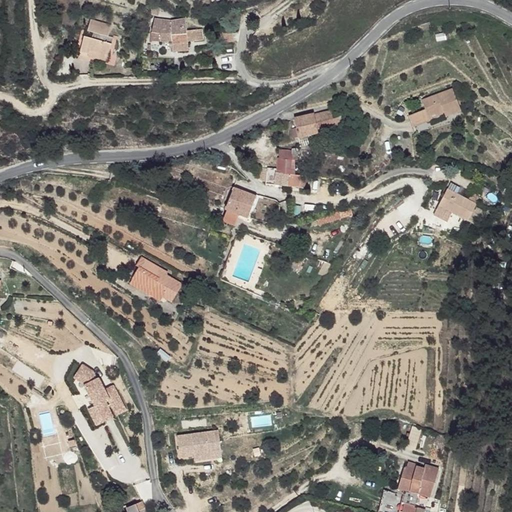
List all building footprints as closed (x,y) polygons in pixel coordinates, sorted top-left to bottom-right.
[(87,34),(82,56),(93,58),(95,49),(111,52),(116,33),(110,30),(111,19),(92,15),(90,26),(97,28),(95,35),(87,34)] [(151,28),(152,38),(162,37),(162,45),(170,46),(172,45),(185,43),(187,41),(185,25),(181,25),(180,20),(170,22),(169,26),(151,28)] [(186,51),(185,43),(172,45),(173,52),(186,51)] [(453,90),(422,99),(424,107),(426,115),(442,112),(443,116),(443,117),(460,113),(453,90)] [(424,107),(404,113),(407,125),(428,120),(426,115),(424,107)] [(337,109),(294,118),(299,137),(316,133),(327,130),(326,128),(340,125),(337,109)] [(316,133),(299,137),(300,145),(318,142),(316,133)] [(292,159),(278,157),(275,168),(276,169),(276,171),(288,173),(293,173),(291,162),(296,161),(295,151),(298,151),(298,148),(292,149),(292,153),(292,159)] [(275,168),(266,168),(265,183),(276,184),(276,171),(276,169),(275,168)] [(288,173),(276,171),(276,184),(288,185),(288,173)] [(293,173),(288,173),(288,185),(301,186),(300,175),(293,176),(293,173)] [(475,186),(452,180),(448,196),(477,205),(485,181),(478,178),(475,186)] [(257,197),(233,187),(226,209),(237,213),(249,217),(257,197)] [(315,216),(317,224),(351,216),(350,208),(315,216)] [(473,208),(468,219),(475,222),(480,211),(473,208)] [(237,213),(226,209),(222,220),(233,225),(234,222),(237,213)] [(271,224),(260,220),(258,224),(269,228),(271,224)] [(161,272),(134,257),(130,266),(132,269),(126,281),(147,292),(150,286),(160,292),(156,298),(165,303),(176,282),(160,274),(161,272)] [(147,292),(126,281),(124,284),(154,301),(156,298),(160,292),(150,286),(147,292)] [(95,425),(116,415),(108,396),(117,392),(113,384),(103,388),(91,361),(76,368),(91,403),(86,405),(95,425)] [(221,430),(193,433),(196,454),(224,452),(221,430)] [(224,452),(196,454),(196,461),(224,459),(224,452)] [(438,467),(426,464),(425,468),(424,468),(423,473),(431,475),(428,497),(430,497),(438,467)] [(380,511),(381,511),(425,511),(426,508),(417,506),(415,506),(418,493),(428,497),(431,475),(423,473),(424,468),(418,466),(416,468),(405,465),(398,487),(396,492),(387,489),(380,511)] [(128,503),(119,507),(121,511),(140,511),(146,508),(144,500),(129,506),(128,503)]
